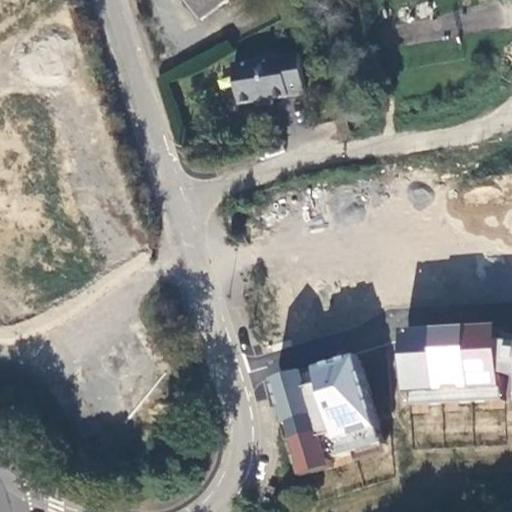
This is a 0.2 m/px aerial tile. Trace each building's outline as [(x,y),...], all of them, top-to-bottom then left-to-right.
[(180,0),(193,16),(215,0),(180,0)] [(295,89),(290,48),(264,50),(263,46),(245,48),(246,54),(223,57),(228,98),(244,96),(244,101),(263,98),(262,93),(295,89)] [(0,294),(74,275),(29,103),(0,110),(0,294)] [(495,334),(399,342),(408,405),(501,397),(495,334)] [(511,336),(495,334),(501,397),(511,398),(511,336)] [(356,353),(275,380),(307,476),(388,450),(356,353)]
